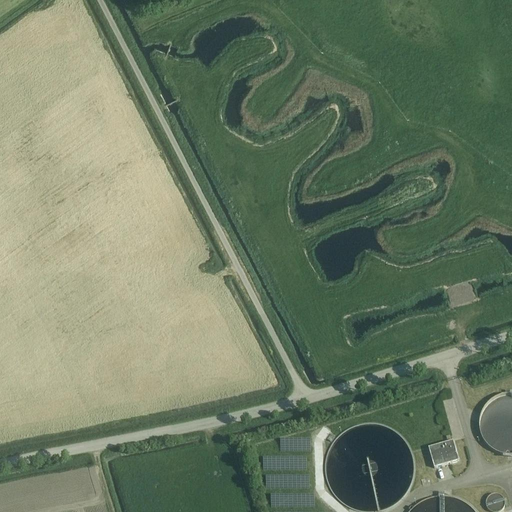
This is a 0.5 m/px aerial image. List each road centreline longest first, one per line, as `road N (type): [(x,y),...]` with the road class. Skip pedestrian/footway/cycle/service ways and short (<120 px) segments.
road 1 (unclassified): [(303,399),(99,0)]
road 2 (unclassified): [(0,466),(303,399)]
road 3 (unclassified): [(303,399),(511,336)]
